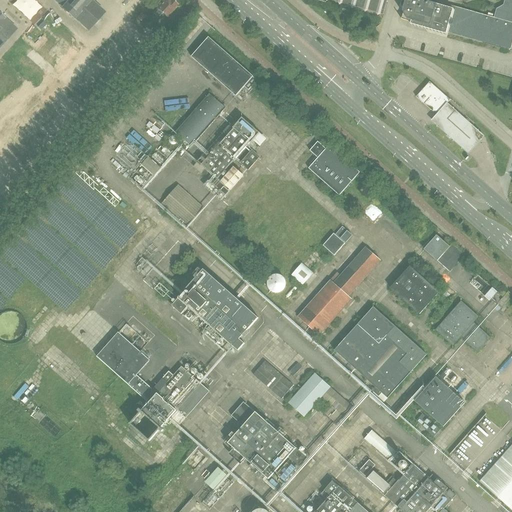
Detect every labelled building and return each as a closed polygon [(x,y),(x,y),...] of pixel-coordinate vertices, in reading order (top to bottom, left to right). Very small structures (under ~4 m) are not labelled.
[(74,19),(88,31),(104,13),(91,0),(90,0),(53,0),(62,8),(61,9),(73,20),(74,19)] [(157,5),(158,7),(152,13),(156,16),(157,15),(159,17),(163,13),(167,17),(177,5),(171,0),(164,0),(162,3),(160,1),(157,5)] [(381,14),(383,15),(387,0),(325,0),(327,2),(330,0),(338,2),(339,5),(343,4),(350,6),(352,9),(355,7),(363,10),(365,12),(368,11),(376,13),(378,16),(381,14)] [(448,32),(511,50),(511,44),(511,0),(504,0),(503,5),(497,9),(494,18),(437,2),(436,0),(403,0),(402,8),(405,9),(404,12),(409,21),(412,22),(411,25),(447,35),(448,32)] [(0,47),(16,30),(16,29),(0,15),(0,47)] [(191,57),(201,66),(236,96),(244,87),(248,90),(257,80),(253,76),(209,37),(191,57)] [(446,104),(450,100),(430,82),(424,88),(416,97),(431,110),(433,112),(440,111),(446,104)] [(210,94),(175,133),(192,147),(226,109),(210,94)] [(236,158),(242,162),(241,164),(249,170),(260,157),(253,150),(247,145),(250,142),(251,143),(253,140),(260,146),(266,139),(259,133),(261,131),(245,116),(234,127),(206,159),(202,156),(193,167),(201,174),(205,169),(214,177),(209,181),(208,181),(203,186),(218,199),(221,201),(229,191),(230,190),(231,190),(244,176),(234,167),(228,173),(226,170),(234,160),(228,155),(230,152),(236,158)] [(360,172),(329,145),(326,149),(319,143),(318,141),(310,150),(311,152),(318,158),(308,168),(339,196),(360,172)] [(149,158),(142,165),(154,176),(161,169),(149,158)] [(96,212),(105,218),(108,212),(100,206),(96,212)] [(334,256),(345,243),(346,243),(353,235),(347,231),(343,227),(335,234),(334,233),(323,246),(334,256)] [(438,261),(446,268),(450,272),(465,255),(452,243),(450,247),(437,235),(424,249),(437,261),(438,261)] [(352,299),(349,296),(381,261),(365,247),(333,282),(330,280),(298,316),(320,336),(352,299)] [(315,272),(303,262),(293,274),(304,284),(315,272)] [(439,292),(410,266),(390,288),(419,314),(439,292)] [(188,307),(206,322),(233,346),(238,341),(240,343),(250,332),(248,330),(259,318),(204,270),(172,306),(181,314),(188,307)] [(285,284),(286,281),(285,278),(284,276),(283,274),(281,273),(279,273),(276,272),(274,272),(272,273),(270,275),(268,278),(267,281),(268,285),(269,287),(270,288),(272,289),(273,290),(277,291),(279,290),(283,288),(285,285),(285,284)] [(473,282),(481,287),(484,283),(476,278),(473,282)] [(304,302),(309,298),(299,287),(289,296),(294,301),(299,296),(304,302)] [(453,346),(461,337),(478,352),(491,338),(474,322),(479,317),(461,301),(435,330),(453,346)] [(342,343),(335,350),(337,352),(375,386),(371,390),(378,397),(382,393),(385,396),(388,398),(427,354),(374,307),(348,335),(342,343)] [(27,327),(27,324),(27,322),(26,318),(24,315),(22,313),(20,311),(16,310),(14,309),(10,309),(5,310),(3,311),(0,314),(0,313),(0,334),(1,336),(3,337),(7,339),(10,340),(13,340),(17,339),(20,337),(23,335),(26,330),(27,327)] [(65,324),(73,331),(80,323),(72,316),(65,324)] [(511,332),(511,331),(500,341),(506,347),(511,340),(511,332)] [(119,332),(97,356),(128,385),(149,403),(148,405),(141,412),(161,429),(169,421),(177,428),(181,423),(183,422),(186,418),(210,391),(201,383),(182,367),(181,368),(174,376),(169,372),(153,390),(137,375),(150,360),(119,332)] [(283,346),(271,359),(281,369),(294,356),(283,346)] [(489,366),(499,355),(493,351),(484,362),(489,366)] [(315,373),(288,403),(294,407),(300,413),(305,417),(320,400),(327,407),(323,411),(329,416),(337,424),(344,417),(350,422),(359,412),(331,387),(326,383),(320,378),(315,373)] [(444,427),(453,417),(465,403),(436,377),(415,401),(444,427)] [(237,408),(241,403),(232,395),(228,400),(237,408)] [(136,397),(125,407),(131,414),(143,403),(136,397)] [(257,414),(255,412),(244,402),(231,416),(237,421),(234,424),(240,429),(235,435),(232,432),(229,436),(232,438),(228,443),(234,448),(229,454),(241,465),(242,463),(246,459),(251,464),(249,466),(266,481),(268,479),(269,479),(289,457),(300,467),(307,458),(267,422),(257,414)] [(34,415),(42,423),(50,416),(41,407),(34,415)] [(422,427),(416,432),(420,437),(426,433),(422,427)] [(364,439),(373,447),(389,461),(396,452),(372,430),(364,439)] [(360,440),(355,441),(360,453),(365,452),(360,440)] [(511,445),(480,481),(511,510),(511,445)] [(376,465),(369,459),(359,471),(365,477),(376,465)] [(374,471),(367,479),(382,491),(381,492),(385,496),(390,500),(396,505),(403,511),(426,511),(429,510),(432,507),(434,509),(437,511),(447,511),(444,508),(455,496),(456,495),(449,489),(449,490),(446,493),(444,492),(448,489),(448,488),(438,479),(434,483),(429,479),(430,478),(425,474),(417,467),(413,463),(409,468),(410,469),(398,482),(393,478),(389,484),(374,471)] [(205,482),(214,491),(227,476),(218,467),(205,482)] [(368,511),(339,486),(339,487),(333,481),(325,490),(331,496),(316,511),(368,511)] [(199,511),(202,509),(189,500),(180,511),(199,511)]
